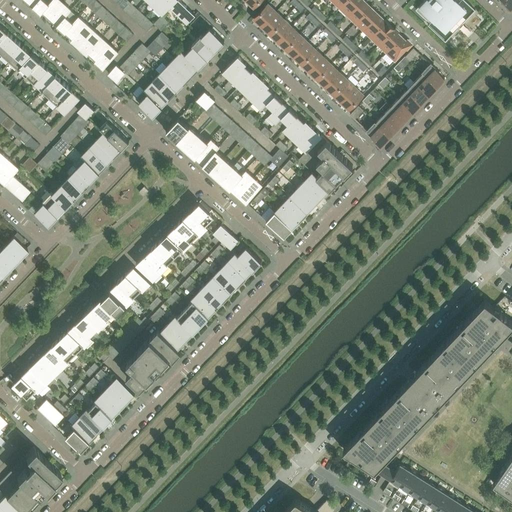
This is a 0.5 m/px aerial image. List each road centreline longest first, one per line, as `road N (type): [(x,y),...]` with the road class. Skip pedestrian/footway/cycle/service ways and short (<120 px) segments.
road 1 (residential): [(86,474),(288,262)]
road 2 (residential): [(0,378),(201,182)]
road 3 (residential): [(486,262),(301,458)]
road 4 (residential): [(0,3),(150,138)]
road 5 (residential): [(380,166),(244,34)]
road 6 (residential): [(150,138),(48,246)]
road 7 (residential): [(244,34),(150,138)]
road 8 (residential): [(380,166),(288,262)]
road 9 (residential): [(466,74),(380,166)]
